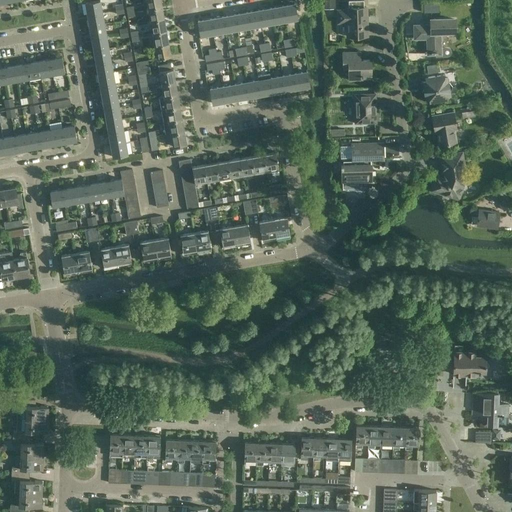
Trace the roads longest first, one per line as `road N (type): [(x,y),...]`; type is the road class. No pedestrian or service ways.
road 1 (residential): [(68,406),(237,417),(406,402),(426,409),(470,477)]
road 2 (residential): [(308,252),(281,112),(198,118),(178,6)]
road 3 (residential): [(316,253),(408,168),(382,6),(417,1)]
road 4 (residential): [(0,41),(70,30),(92,156),(28,167)]
road 5 (residential): [(308,252),(48,296)]
road 6 (residential): [(348,280),(397,260),(511,272)]
road 7 (residential): [(64,486),(215,493)]
road 8 (residential): [(48,296),(28,167)]
road 9 (residential): [(375,511),(376,477),(470,477)]
